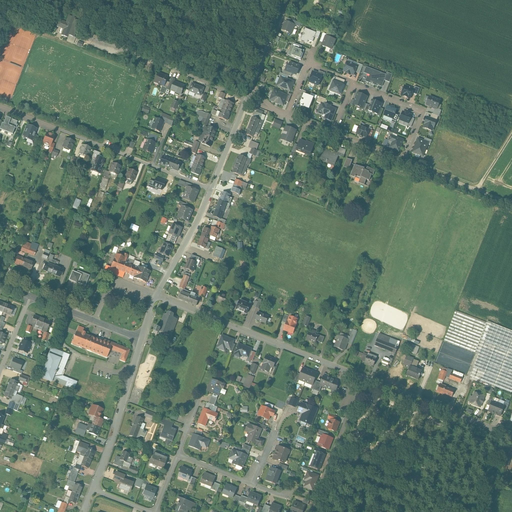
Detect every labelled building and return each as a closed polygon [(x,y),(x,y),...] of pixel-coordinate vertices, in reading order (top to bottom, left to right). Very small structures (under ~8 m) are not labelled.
[(64,29),(62,35),(67,37),(68,35),(74,37),(76,32),(78,33),(80,26),(78,26),(80,22),(74,20),(75,18),(69,16),(66,23),(59,21),(57,26),(63,28),(64,29)] [(285,22),(282,30),(290,33),(292,29),(293,29),(294,25),(285,22)] [(316,33),(305,29),(301,38),(308,41),(308,40),(313,42),(316,33)] [(335,40),(326,37),(322,46),(331,50),(335,40)] [(294,47),(290,55),(295,57),(294,58),(301,60),(304,51),(294,47)] [(357,66),(347,62),(343,71),(353,75),(357,66)] [(289,66),(287,66),(285,71),(295,74),(295,73),(297,72),(297,73),(300,67),(290,63),(289,66)] [(386,75),(366,68),(364,73),(371,76),(370,78),(367,77),(366,81),(371,84),(372,83),(373,84),(377,86),(378,85),(381,87),(384,81),(386,75)] [(322,76),(313,72),(309,81),(313,82),(313,83),(318,85),(322,76)] [(392,75),(387,73),(386,75),(384,81),(389,83),(392,75)] [(168,78),(158,74),(154,82),(165,87),(168,78)] [(281,77),(277,86),(289,91),(291,87),(292,87),(292,85),(292,83),(292,81),(281,77)] [(335,81),(332,80),(330,86),(332,86),(330,92),(340,96),(345,85),(343,85),(335,81)] [(175,82),(174,82),(173,87),(171,90),(176,92),(182,94),(185,86),(175,82)] [(203,88),(192,84),(189,91),(200,96),(203,88)] [(414,89),(405,86),(401,95),(410,99),(414,89)] [(275,94),(273,93),(270,101),(272,101),(283,106),(287,97),(287,96),(276,92),(275,94)] [(358,93),(353,105),(362,109),(367,97),(358,93)] [(313,98),(304,94),(302,98),(302,100),(300,103),(305,105),(304,107),(309,109),(313,98)] [(440,101),(429,97),(426,105),(437,109),(440,101)] [(233,104),(223,100),(222,100),(219,108),(230,112),(233,104)] [(378,104),(376,104),(376,102),(372,100),(369,107),(372,108),(370,112),(372,112),(375,114),(375,113),(377,115),(379,111),(382,104),(381,104),(379,103),(378,103),(378,104)] [(330,106),(325,104),(325,105),(321,104),(318,113),(322,115),(324,112),(327,113),(325,119),(331,121),(334,114),(333,114),(334,111),(333,111),(332,109),(332,108),(330,107),(330,106)] [(390,107),(387,106),(384,116),(393,119),(397,110),(394,109),(394,108),(391,106),(390,107)] [(230,112),(219,108),(216,116),(219,118),(227,121),(230,112)] [(262,115),(255,112),(253,118),(260,121),(260,120),(262,115)] [(403,112),(400,120),(409,123),(411,117),(411,115),(409,114),(406,112),(406,113),(403,112)] [(175,119),(166,115),(163,122),(172,125),(175,119)] [(17,122),(6,117),(1,129),(13,134),(15,128),(16,129),(17,125),(16,125),(17,122)] [(436,121),(427,117),(424,124),(425,124),(423,128),(432,131),(433,128),(434,128),(436,121)] [(253,118),(252,118),(249,126),(259,130),(261,126),(263,122),(260,120),(260,121),(253,118)] [(163,122),(155,119),(151,128),(155,130),(159,132),(163,122)] [(32,128),(31,127),(27,125),(23,135),(24,138),(32,141),(34,135),(37,129),(34,128),(33,129),(32,128)] [(259,130),(249,126),(246,135),(253,137),(255,133),(258,134),(259,130)] [(366,128),(363,127),(362,128),(359,126),(356,134),(360,135),(360,136),(362,137),(363,136),(366,138),(369,130),(366,129),(366,128)] [(213,129),(209,127),(208,128),(204,127),(202,134),(213,139),(217,130),(213,128),(213,129)] [(295,132),(286,128),(282,139),(291,142),(295,132)] [(54,136),(46,133),(42,143),(44,144),(45,145),(47,146),(49,146),(50,146),(51,144),(54,136)] [(213,139),(202,134),(199,141),(202,143),(202,144),(210,147),(213,139)] [(393,142),(390,148),(399,151),(403,141),(391,136),(389,141),(393,142)] [(74,141),(66,138),(63,147),(70,150),(74,141)] [(155,143),(147,140),(143,150),(147,152),(146,152),(151,154),(155,143)] [(309,144),(300,140),(298,145),(296,151),(297,151),(310,156),(314,145),(310,143),(309,144)] [(423,142),(418,140),(413,152),(421,155),(422,153),(423,154),(427,144),(427,143),(423,142)] [(259,144),(251,141),(249,147),(253,149),(256,150),(259,144)] [(90,148),(83,145),(80,153),(87,156),(90,148)] [(334,152),(323,148),(318,161),(334,167),(337,159),(336,158),(337,156),(336,155),(333,154),(334,152)] [(346,151),(338,148),(336,155),(337,156),(343,158),(346,151)] [(247,159),(240,156),(238,161),(236,160),(235,164),(247,168),(248,165),(249,165),(251,160),(250,160),(252,155),(250,154),(249,153),(247,159)] [(205,159),(197,156),(196,158),(194,164),(202,167),(205,159)] [(98,157),(96,157),(95,158),(93,166),(101,169),(102,165),(103,165),(104,163),(103,163),(104,160),(98,157)] [(163,157),(161,161),(160,164),(169,168),(172,160),(163,157)] [(353,161),(347,158),(343,167),(348,169),(349,167),(350,168),(353,161)] [(181,164),(172,160),(169,168),(178,171),(179,169),(181,164)] [(121,165),(113,162),(109,171),(117,174),(121,165)] [(202,167),(194,164),(190,173),(198,176),(202,167)] [(247,168),(235,164),(233,167),(235,168),(233,173),(243,177),(247,168)] [(367,170),(356,165),(351,176),(360,180),(359,183),(364,186),(366,180),(369,181),(371,176),(373,176),(375,171),(368,168),(367,170)] [(136,173),(128,170),(128,171),(126,171),(125,174),(126,175),(125,178),(133,181),(136,173)] [(164,183),(156,179),(153,187),(161,190),(164,183)] [(191,189),(187,187),(187,188),(183,198),(193,203),(198,191),(191,189)] [(230,195),(223,192),(220,201),(230,205),(231,201),(228,200),(230,195)] [(76,198),(72,207),(78,209),(81,201),(76,198)] [(230,205),(220,201),(216,209),(224,212),(225,208),(228,209),(230,205)] [(43,204),(38,202),(35,211),(40,212),(43,204)] [(187,208),(182,206),(182,207),(178,218),(188,222),(192,211),(187,208)] [(224,212),(216,209),(213,216),(219,219),(221,219),(224,212)] [(182,228),(173,224),(172,228),(169,226),(167,231),(170,232),(168,237),(176,240),(177,237),(178,237),(182,228)] [(219,230),(212,227),(210,231),(212,231),(209,239),(215,241),(216,239),(219,230)] [(210,231),(205,229),(201,237),(208,240),(209,240),(209,239),(212,231),(210,231)] [(208,240),(201,237),(198,246),(205,248),(208,240)] [(172,247),(165,244),(163,247),(162,247),(161,249),(162,250),(161,254),(168,257),(170,251),(171,250),(172,248),(172,247)] [(224,249),(217,246),(213,256),(220,259),(224,249)] [(50,254),(47,263),(46,263),(43,270),(52,273),(54,266),(56,261),(52,260),(53,256),(50,254)] [(128,255),(124,254),(122,257),(116,254),(114,259),(111,267),(122,272),(125,263),(127,258),(128,256),(128,255)] [(200,258),(191,255),(190,258),(190,260),(196,263),(197,260),(199,261),(200,258)] [(25,260),(17,257),(14,263),(22,267),(25,260)] [(133,261),(127,258),(125,263),(136,268),(138,268),(138,267),(140,263),(133,261)] [(34,263),(25,260),(22,267),(31,270),(34,263)] [(190,260),(189,260),(185,268),(193,272),(196,265),(198,266),(200,261),(199,261),(197,260),(196,263),(190,260)] [(133,276),(136,268),(125,263),(122,272),(127,274),(133,276)] [(58,268),(54,266),(52,273),(60,277),(63,270),(61,269),(62,267),(59,266),(58,268)] [(138,267),(138,268),(136,268),(133,276),(134,277),(134,278),(146,283),(150,272),(138,267)] [(81,275),(78,283),(85,286),(90,276),(77,271),(76,273),(81,275)] [(76,273),(72,272),(69,280),(77,284),(78,283),(81,275),(76,273)] [(188,281),(183,279),(179,288),(184,290),(185,287),(186,287),(187,285),(186,284),(188,281)] [(191,293),(185,290),(184,293),(182,292),(179,299),(188,303),(191,295),(191,293)] [(221,294),(220,293),(216,301),(225,305),(228,297),(224,295),(225,294),(221,293),(221,294)] [(199,299),(191,295),(188,303),(196,306),(199,299)] [(250,305),(240,301),(236,310),(247,314),(250,305)] [(14,308),(6,305),(5,305),(2,312),(2,313),(10,316),(14,308)] [(511,391),(511,331),(487,321),(486,323),(456,311),(444,341),(479,355),(470,377),(511,393),(511,391)] [(172,314),(167,312),(166,315),(164,314),(158,329),(154,328),(152,333),(157,335),(158,332),(166,335),(165,339),(169,341),(172,335),(171,335),(177,319),(172,317),(172,314)] [(268,317),(258,313),(256,319),(266,323),(268,317)] [(42,319),(34,316),(31,324),(36,326),(34,329),(38,330),(42,319)] [(287,321),(286,323),(283,330),(293,334),(299,319),(290,316),(289,317),(287,321)] [(310,318),(305,316),(301,325),(306,327),(310,318)] [(50,322),(42,319),(38,330),(42,331),(43,329),(47,331),(50,322)] [(316,333),(310,330),(307,339),(315,343),(316,341),(322,343),(324,338),(318,335),(317,336),(315,335),(316,333)] [(104,342),(85,335),(86,334),(82,332),(82,334),(76,332),(71,345),(106,358),(110,350),(122,355),(120,361),(125,363),(130,350),(104,340),(104,342)] [(52,335),(45,333),(42,340),(46,342),(47,339),(50,340),(52,335)] [(390,338),(379,334),(377,340),(388,344),(390,338)] [(348,341),(338,336),(334,347),(344,351),(348,341)] [(233,342),(221,337),(217,349),(222,351),(223,347),(230,350),(232,345),(233,342)] [(388,344),(377,340),(375,346),(385,351),(388,344)] [(22,341),(18,350),(27,354),(31,345),(22,341)] [(251,350),(238,345),(234,357),(240,359),(241,355),(247,358),(248,358),(249,356),(251,350)] [(419,349),(411,346),(409,352),(416,355),(419,349)] [(69,356),(51,349),(40,378),(51,382),(51,381),(73,390),(76,383),(60,377),(69,356)] [(368,355),(365,354),(364,354),(363,355),(361,361),(365,363),(374,366),(377,357),(369,354),(368,355)] [(271,358),(266,356),(264,363),(263,363),(261,369),(267,372),(269,367),(270,368),(271,367),(272,367),(273,364),(274,365),(276,361),(271,359),(271,358)] [(23,363),(13,359),(10,367),(20,371),(23,363)] [(258,366),(252,364),(248,373),(254,375),(258,366)] [(410,367),(409,366),(409,367),(406,376),(418,380),(422,371),(410,367)] [(300,375),(298,380),(299,380),(305,383),(310,371),(303,368),(300,375)] [(441,370),(437,379),(443,381),(444,377),(446,372),(441,370)] [(464,375),(452,370),(452,371),(451,374),(463,379),(464,375)] [(317,374),(310,371),(305,383),(312,385),(314,381),(317,374)] [(250,389),(255,377),(248,374),(243,386),(250,389)] [(463,379),(451,374),(449,378),(461,383),(463,379)] [(324,377),(323,377),(321,383),(320,386),(322,386),(327,388),(330,379),(324,377)] [(334,380),(330,379),(327,388),(331,390),(334,391),(335,388),(338,383),(337,381),(334,380)] [(18,383),(10,380),(7,389),(17,392),(18,388),(16,387),(18,383)] [(226,386),(213,381),(208,392),(218,396),(221,389),(224,390),(226,386)] [(446,387),(439,384),(436,392),(442,395),(443,394),(451,397),(454,392),(446,388),(446,387)] [(17,392),(7,389),(3,397),(10,400),(10,402),(19,406),(22,399),(23,399),(23,398),(16,395),(17,392)] [(484,397),(475,393),(471,403),(480,407),(484,397)] [(220,401),(212,398),(209,404),(214,406),(217,407),(220,401)] [(298,400),(292,398),(289,405),(295,407),(298,400)] [(490,406),(488,411),(494,414),(498,404),(492,401),(490,406)] [(19,406),(10,402),(7,408),(13,410),(17,411),(19,406)] [(273,406),(264,402),(262,407),(272,410),(273,406)] [(209,404),(208,403),(205,410),(211,413),(214,406),(209,404)] [(317,409),(307,406),(301,404),(299,409),(302,410),(302,412),(304,413),(301,421),(311,424),(317,409)] [(498,404),(494,414),(500,416),(502,411),(504,406),(498,404)] [(102,409),(92,406),(89,415),(95,417),(99,418),(102,409)] [(262,407),(258,416),(268,420),(272,411),(272,410),(262,407)] [(205,410),(204,410),(198,424),(206,427),(209,420),(216,422),(218,415),(211,413),(205,410)] [(155,414),(146,411),(144,416),(147,417),(150,418),(153,419),(155,414)] [(99,418),(95,417),(92,425),(100,428),(103,420),(99,418)] [(143,420),(136,417),(129,436),(136,438),(136,437),(137,438),(139,437),(140,436),(144,438),(147,432),(139,429),(143,420)] [(335,421),(331,420),(327,429),(328,429),(329,430),(330,431),(331,430),(336,432),(339,423),(335,421)] [(92,425),(88,424),(87,427),(86,430),(86,431),(89,432),(88,433),(97,436),(100,428),(92,425)] [(261,430),(248,425),(246,431),(250,433),(247,440),(256,443),(258,443),(257,445),(262,447),(264,441),(259,439),(259,440),(257,440),(261,430)] [(166,427),(164,426),(160,437),(166,440),(165,443),(169,445),(170,441),(173,435),(174,435),(176,430),(171,429),(166,427)] [(194,435),(193,434),(189,446),(199,450),(201,446),(206,448),(209,441),(203,439),(204,438),(200,437),(194,435)] [(327,437),(323,435),(322,436),(321,439),(322,440),(321,443),(320,443),(319,446),(322,447),(322,448),(325,449),(326,448),(329,450),(333,439),(327,437)] [(94,452),(87,449),(88,446),(79,443),(76,451),(85,455),(84,457),(91,460),(94,452)] [(284,449),(278,446),(275,453),(286,458),(289,451),(284,449)] [(248,456),(237,452),(232,450),(229,459),(234,461),(232,464),(236,466),(236,468),(241,470),(242,468),(243,468),(248,456)] [(316,452),(311,466),(319,470),(325,455),(316,452)] [(155,454),(154,453),(150,463),(163,469),(167,458),(155,454)] [(286,458),(275,453),(273,459),(284,464),(286,458)] [(121,458),(116,457),(113,465),(121,468),(124,462),(126,463),(128,457),(122,455),(121,458)] [(510,458),(503,456),(503,457),(501,464),(502,464),(507,466),(510,458)] [(84,457),(81,466),(88,468),(91,460),(84,457)] [(507,466),(502,464),(498,473),(504,475),(507,466)] [(192,471),(182,467),(178,477),(179,477),(179,476),(188,480),(188,481),(192,471)] [(139,471),(130,468),(128,473),(137,476),(139,471)] [(277,470),(271,468),(266,481),(276,484),(280,472),(281,472),(277,470)] [(72,472),(71,472),(68,480),(74,483),(77,474),(72,472)] [(318,476),(308,472),(305,478),(307,479),(304,487),(311,490),(313,489),(318,476)] [(122,480),(124,476),(116,473),(113,480),(115,481),(114,483),(120,485),(119,488),(120,488),(118,492),(127,496),(132,483),(122,480)] [(215,478),(205,473),(201,483),(206,484),(205,485),(211,487),(212,487),(213,483),(215,478)] [(82,487),(68,481),(66,486),(69,487),(67,491),(79,496),(82,487)] [(220,486),(213,483),(212,487),(211,487),(211,489),(217,492),(220,486)] [(148,486),(146,485),(143,495),(149,497),(149,496),(153,498),(152,498),(153,499),(156,489),(148,486)] [(237,489),(226,485),(223,494),(233,498),(237,489)] [(79,496),(67,491),(65,497),(69,498),(68,501),(75,504),(79,496)] [(257,496),(250,493),(250,492),(248,498),(246,502),(247,502),(247,501),(254,503),(253,504),(258,506),(261,497),(257,495),(257,496)] [(248,498),(241,496),(241,498),(239,502),(246,504),(247,502),(246,502),(248,498)] [(189,502),(181,499),(179,503),(178,503),(178,504),(179,504),(176,511),(175,511),(187,511),(188,511),(188,510),(186,509),(187,508),(189,502)] [(302,511),(305,507),(294,502),(290,510),(294,511),(302,511)]
